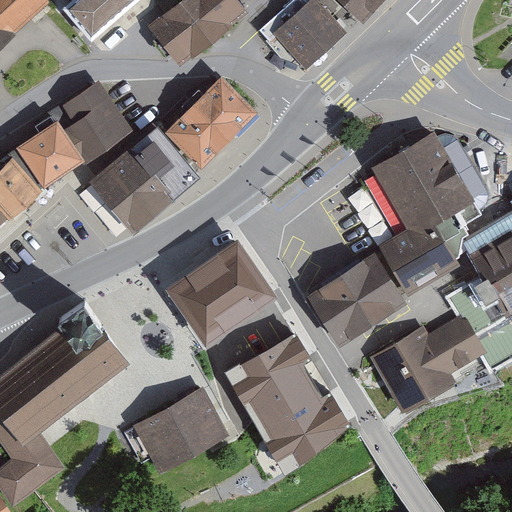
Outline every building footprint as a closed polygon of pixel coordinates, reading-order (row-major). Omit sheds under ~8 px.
[(0,0),(0,48),(49,2),(47,0),(0,0)] [(80,0),(67,12),(97,46),(146,4),(141,0),(80,0)] [(180,62),(249,7),(242,0),(174,0),(148,21),(180,62)] [(343,35),(310,0),(307,0),(272,32),(306,69),(343,35)] [(337,0),(360,20),(378,0),(337,0)] [(133,126),(98,78),(66,101),(101,149),(133,126)] [(222,78),(204,95),(199,90),(163,125),(201,163),(254,111),(222,78)] [(82,147),(52,113),(17,145),(47,179),(66,162),(82,147)] [(197,175),(154,124),(144,133),(147,136),(94,180),(134,228),(197,175)] [(435,136),(375,170),(376,171),(364,178),(367,183),(399,238),(386,245),(411,287),(455,262),(453,258),(459,255),(463,235),(469,232),(464,223),(482,213),(479,209),(487,204),(488,198),(488,192),(487,188),(464,152),(468,149),(467,147),(463,149),(454,135),(449,134),(445,133),(435,136)] [(0,159),(0,210),(4,216),(24,199),(47,179),(17,145),(0,159)] [(511,230),(473,253),(487,277),(453,297),(468,323),(483,348),(493,365),(511,353),(511,230)] [(276,300),(237,244),(171,289),(210,345),(276,300)] [(405,303),(375,256),(309,297),(339,344),(405,303)] [(69,325),(0,377),(0,414),(24,446),(41,433),(130,363),(85,303),(64,319),(69,325)] [(422,329),(375,357),(403,404),(450,376),(446,370),(483,348),(468,323),(431,345),(422,329)] [(243,367),(228,376),(285,474),(348,427),(298,336),(294,338),(257,359),(243,367)] [(227,435),(203,391),(136,427),(161,471),(227,435)] [(0,440),(14,459),(0,469),(0,488),(14,508),(36,492),(68,469),(41,433),(24,446),(0,414),(0,440)] [(0,511),(11,511),(0,495),(0,511)]
